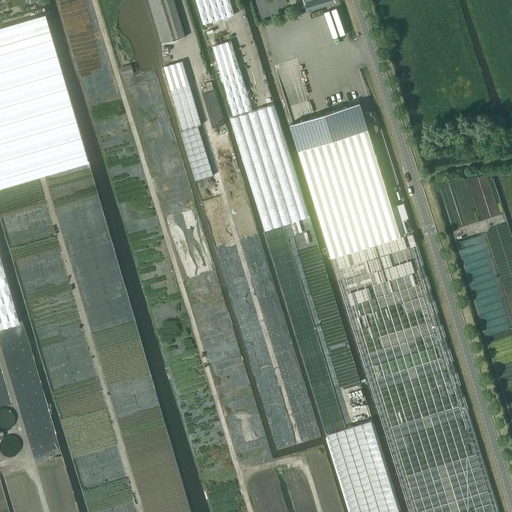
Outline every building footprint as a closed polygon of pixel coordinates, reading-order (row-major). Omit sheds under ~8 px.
[(148,0),(162,44),(185,37),(173,0),(148,0)] [(194,0),(202,25),(233,15),(228,0),(194,0)] [(303,0),(307,10),(335,1),(334,0),(303,0)] [(51,39),(44,14),(0,27),(0,187),(87,162),(51,39)] [(212,46),(232,115),(252,109),(231,40),(212,46)] [(163,67),(170,89),(189,84),(182,61),(163,67)] [(119,68),(121,77),(132,74),(129,65),(119,68)] [(361,89),(361,88),(361,86),(360,83),(359,81),(358,79),(356,77),(353,76),(351,75),(348,74),(345,75),(343,75),(341,76),(338,78),(337,80),(335,82),(334,85),(334,88),(334,91),(335,93),(336,95),(337,98),(341,100),(343,101),(346,102),(349,102),(352,101),(354,100),(357,99),(358,97),(360,94),(361,91),(361,89)] [(170,89),(182,130),(197,125),(201,124),(189,84),(170,89)] [(359,102),(290,123),(298,150),(368,129),(359,102)] [(197,125),(182,130),(179,131),(194,181),(212,175),(197,125)] [(368,129),(298,150),(331,257),(400,235),(407,233),(403,220),(408,218),(404,203),(391,207),(368,129)] [(0,259),(0,327),(18,323),(0,259)] [(326,433),(327,439),(349,511),(399,511),(371,419),(326,433)]
